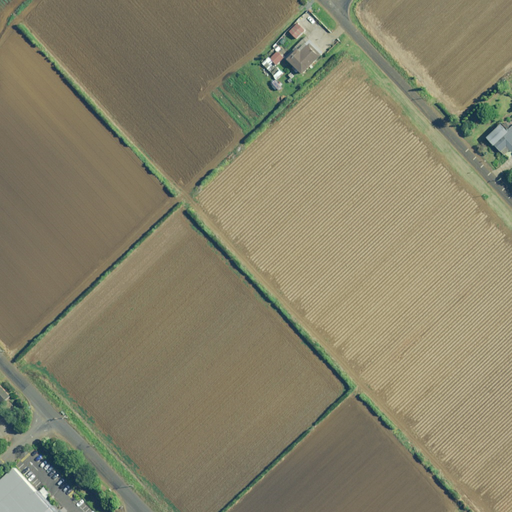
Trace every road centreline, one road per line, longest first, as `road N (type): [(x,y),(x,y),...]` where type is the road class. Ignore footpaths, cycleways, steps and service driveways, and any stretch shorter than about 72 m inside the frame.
road 1 (unclassified): [(334,4),(511,198)]
road 2 (unclassified): [(0,356),(143,511)]
